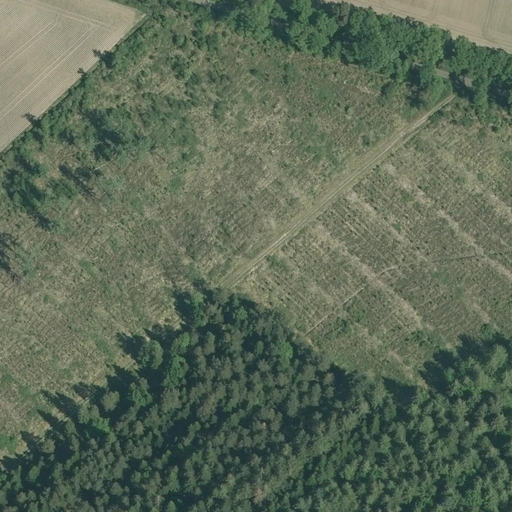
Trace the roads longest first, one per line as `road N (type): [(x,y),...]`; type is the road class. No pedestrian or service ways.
road 1 (track): [(465,80),(0,471)]
road 2 (unclassified): [(194,0),(511,94)]
